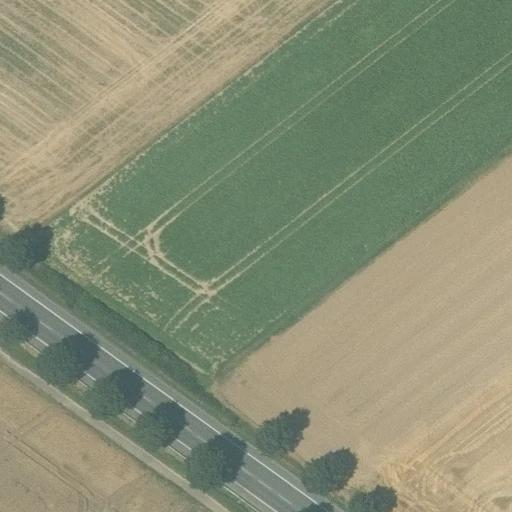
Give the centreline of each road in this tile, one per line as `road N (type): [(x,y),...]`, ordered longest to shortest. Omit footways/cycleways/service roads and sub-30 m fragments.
road 1 (primary): [(306,511),(0,292)]
road 2 (track): [(218,385),(511,149)]
